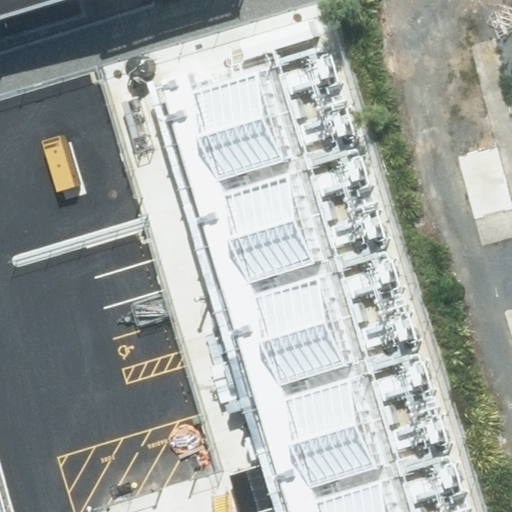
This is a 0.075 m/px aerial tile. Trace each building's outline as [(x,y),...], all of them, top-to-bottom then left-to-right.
[(0,0),(0,26),(86,0),(0,0)] [(265,0),(230,0),(68,50),(104,167),(299,106),(265,0)] [(511,0),(473,0),(511,138),(511,0)] [(0,193),(81,172),(50,56),(0,68),(0,193)] [(0,230),(25,315),(337,220),(311,134),(0,228),(0,230)] [(511,204),(500,151),(452,163),(466,224),(511,212),(511,204)] [(337,220),(25,315),(64,441),(375,347),(337,220)] [(511,305),(498,310),(511,354),(511,305)] [(262,511),(409,466),(380,375),(78,470),(91,511),(262,511)] [(426,511),(421,494),(360,511),(426,511)]
